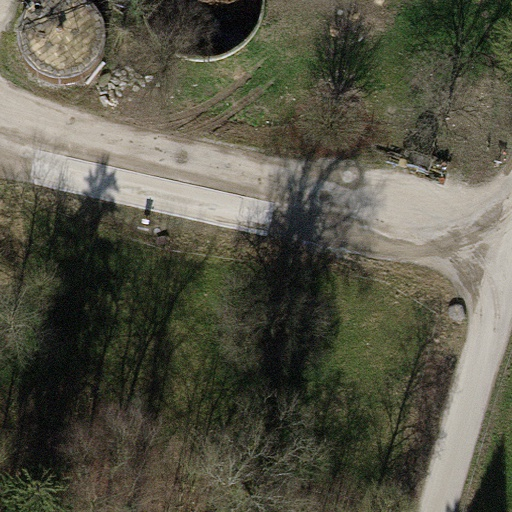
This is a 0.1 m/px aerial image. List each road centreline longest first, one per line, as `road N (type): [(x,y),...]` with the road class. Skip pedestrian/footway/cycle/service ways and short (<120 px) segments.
road 1 (track): [(0,119),(511,244)]
road 2 (track): [(447,511),(511,270)]
